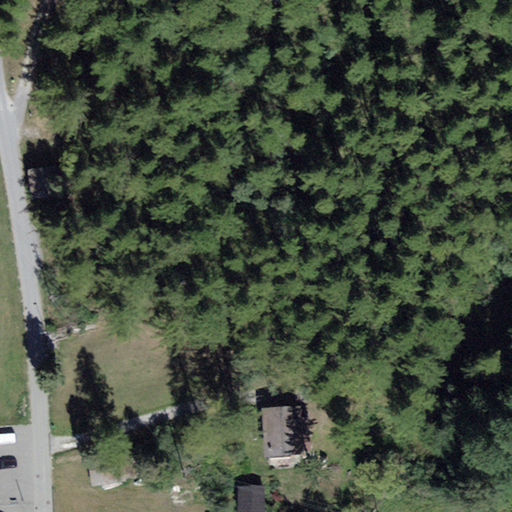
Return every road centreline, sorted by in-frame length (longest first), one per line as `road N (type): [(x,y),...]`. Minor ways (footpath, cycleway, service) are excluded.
road 1 (residential): [(39,511),(0,98)]
road 2 (track): [(3,123),(40,0)]
